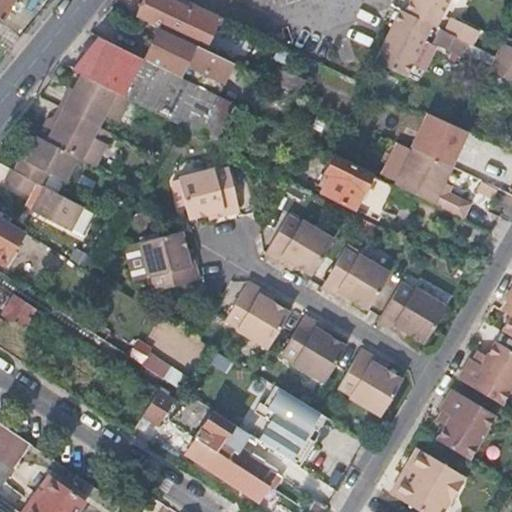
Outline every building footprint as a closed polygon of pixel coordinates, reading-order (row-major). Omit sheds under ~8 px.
[(0,0),(0,16),(7,20),(19,0),(0,0)] [(182,7),(185,1),(182,0),(142,0),(135,16),(158,27),(176,35),(187,10),(182,7)] [(437,30),(451,0),(412,0),(406,15),(433,28),(437,30)] [(406,15),(401,12),(376,63),(408,78),(433,28),(406,15)] [(469,45),(474,48),(481,34),(454,20),(447,35),(469,45)] [(241,66),(176,35),(158,27),(142,59),(185,80),(216,95),(223,82),(231,85),(241,66)] [(469,45),(447,35),(440,32),(435,44),(463,58),(469,45)] [(69,68),(80,73),(121,95),(123,91),(214,137),(231,103),(216,95),(185,80),(142,59),(97,36),(69,68)] [(511,48),(505,45),(498,59),(511,66),(511,48)] [(496,63),(492,71),(511,80),(511,66),(498,59),(496,63)] [(270,80),(288,88),(294,75),(277,66),(270,80)] [(80,73),(63,105),(98,123),(102,114),(117,121),(129,99),(121,95),(80,73)] [(279,107),(288,88),(270,80),(261,98),(279,107)] [(63,105),(46,139),(77,155),(95,165),(107,142),(92,135),(98,123),(63,105)] [(14,169),(38,181),(44,185),(50,173),(64,180),(77,155),(46,139),(37,134),(25,158),(20,155),(14,169)] [(443,181),(451,166),(437,159),(412,148),(394,185),(463,219),(469,204),(449,194),(439,189),(443,181)] [(355,208),(373,174),(335,155),(325,176),(329,179),(321,191),(355,208)] [(212,168),(179,176),(190,220),(223,210),(224,214),(239,210),(228,166),(213,170),(212,168)] [(14,169),(10,167),(3,180),(30,194),(38,181),(14,169)] [(451,186),(443,181),(439,189),(449,194),(451,186)] [(72,229),(83,205),(44,185),(31,208),(72,229)] [(280,257),(310,276),(334,237),(303,219),(302,221),(288,213),(264,253),(278,260),(280,257)] [(0,261),(7,266),(27,233),(0,216),(0,261)] [(183,230),(139,242),(148,275),(151,274),(154,288),(199,277),(195,263),(191,264),(183,230)] [(123,248),(134,279),(147,274),(135,243),(123,248)] [(337,290),(367,309),(390,270),(360,252),(357,255),(345,247),(322,286),(334,294),(337,290)] [(460,267),(465,270),(473,256),(469,252),(460,267)] [(395,325),(424,342),(447,304),(418,287),(416,289),(402,282),(380,320),(393,329),(395,325)] [(266,348),(289,311),(259,293),(262,289),(248,283),(225,321),(238,328),(237,331),(266,348)] [(511,313),(510,318),(501,333),(511,339),(511,290),(505,301),(507,303),(511,306),(511,313)] [(24,301),(15,295),(2,315),(22,330),(37,309),(24,301)] [(502,312),(510,318),(511,313),(511,306),(507,303),(502,312)] [(323,383),(345,346),(315,327),(317,323),(304,316),(280,354),(294,362),(292,364),(323,383)] [(138,341),(128,356),(161,378),(171,363),(138,341)] [(470,360),(458,381),(501,407),(511,388),(511,351),(496,342),(487,357),(482,366),(473,361),(470,360)] [(375,358),(362,351),(339,389),(351,396),(350,401),(379,417),(402,379),(373,362),(375,358)] [(478,352),(473,361),(482,366),(487,357),(478,352)] [(180,390),(189,377),(171,366),(163,379),(180,390)] [(257,439),(298,466),(313,442),(307,439),(313,430),(316,432),(325,418),(308,407),(291,396),(285,393),(273,386),(261,404),(258,402),(252,412),(268,422),(257,439)] [(446,425),(436,440),(465,457),(470,460),(497,415),(453,388),(440,409),(443,411),(452,415),(446,425)] [(158,389),(140,416),(154,425),(172,398),(158,389)] [(438,420),(446,425),(452,415),(443,411),(438,420)] [(235,448),(245,431),(215,412),(197,441),(207,447),(266,486),(273,491),(280,478),(248,457),(248,454),(239,449),(237,450),(235,448)] [(0,457),(12,466),(27,442),(0,423),(0,457)] [(257,498),(266,486),(207,447),(199,460),(257,498)] [(417,449),(408,463),(416,468),(398,497),(423,511),(445,511),(466,477),(417,449)] [(416,468),(408,463),(391,492),(398,497),(416,468)] [(75,511),(84,499),(51,475),(25,511),(75,511)]
